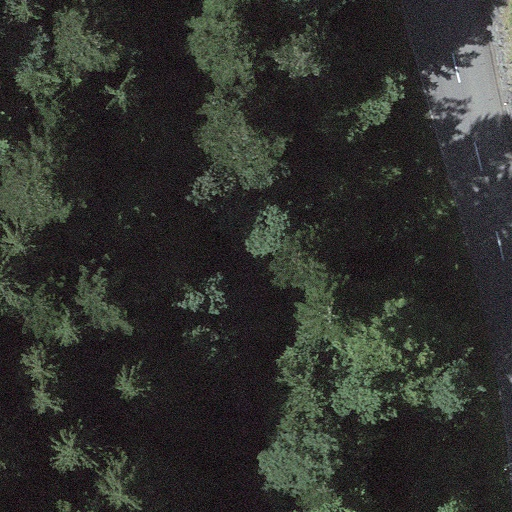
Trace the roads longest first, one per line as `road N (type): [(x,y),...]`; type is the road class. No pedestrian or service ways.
road 1 (tertiary): [(511,294),(443,0)]
road 2 (track): [(30,511),(0,388)]
